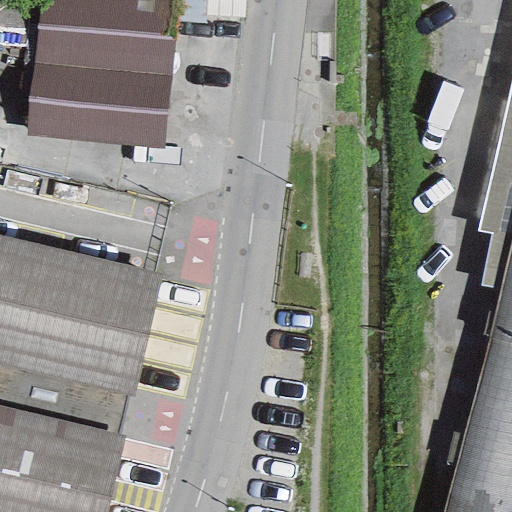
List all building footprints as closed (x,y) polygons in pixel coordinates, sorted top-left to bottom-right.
[(173,0),(35,0),(25,135),(163,145),(173,0)] [(494,291),(511,215),(511,70),(475,232),(489,236),(480,286),(494,291)] [(511,511),(511,215),(494,291),(440,511),(511,511)] [(160,274),(0,236),(0,408),(114,435),(124,397),(130,398),(160,274)] [(0,408),(0,511),(104,511),(122,438),(114,435),(0,408)]
